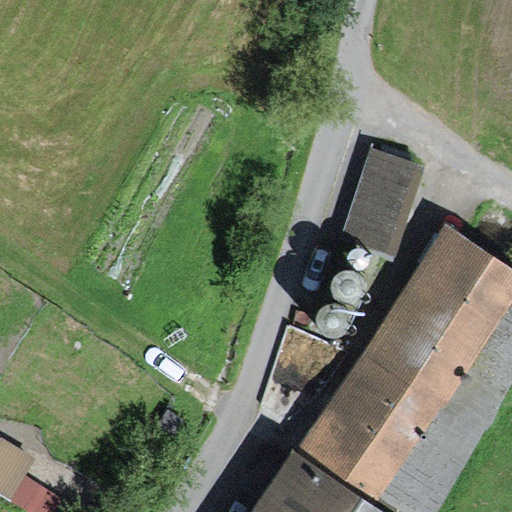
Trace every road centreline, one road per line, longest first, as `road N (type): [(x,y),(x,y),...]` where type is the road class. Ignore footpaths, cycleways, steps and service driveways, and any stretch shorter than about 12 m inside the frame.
road 1 (track): [(347,89),(249,420),(182,511)]
road 2 (track): [(249,420),(0,245)]
road 3 (track): [(347,89),(511,200)]
